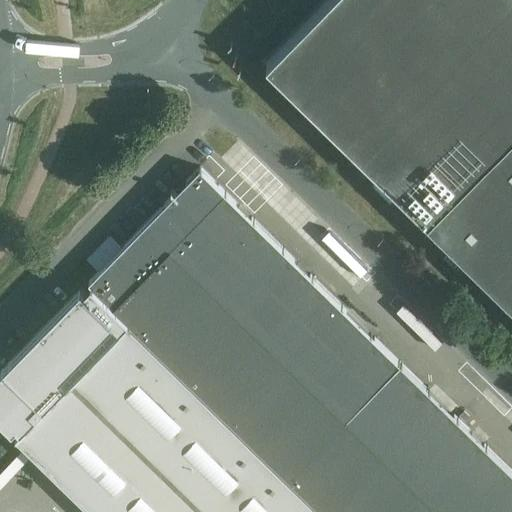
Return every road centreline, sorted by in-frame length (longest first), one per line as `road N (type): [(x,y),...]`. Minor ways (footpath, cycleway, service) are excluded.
road 1 (unclassified): [(511,385),(198,79),(188,50)]
road 2 (unknown): [(230,112),(0,335)]
road 3 (unclassified): [(0,85),(100,74),(135,58)]
road 4 (unclassified): [(135,58),(106,48),(0,47)]
